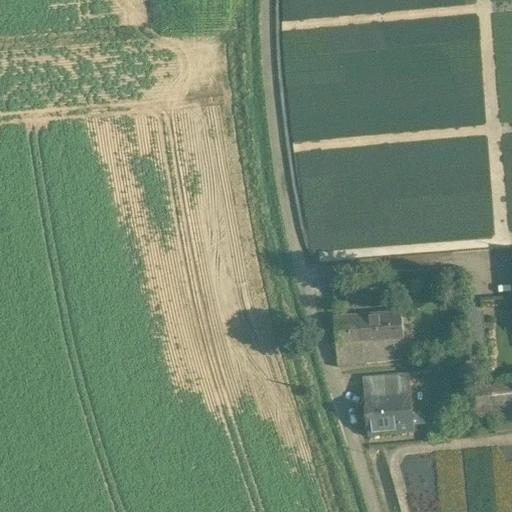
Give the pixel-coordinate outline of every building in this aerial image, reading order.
[(344,278),(337,278),(339,299),(355,298),(354,284),(345,285),(344,278)] [(401,312),(334,318),(339,366),(405,360),(401,312)] [(482,315),(466,316),(468,353),(485,352),(482,315)] [(408,375),(363,379),(369,437),(413,433),(408,375)] [(511,385),(491,388),(494,424),(511,422),(511,385)] [(491,388),(468,390),(471,426),(494,424),(491,388)] [(459,423),(428,425),(429,441),(461,438),(459,423)]
